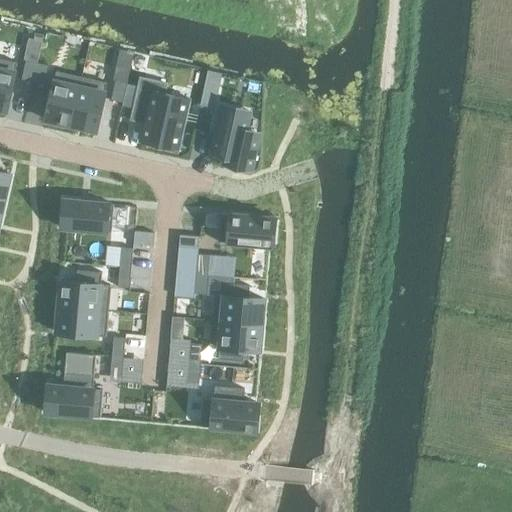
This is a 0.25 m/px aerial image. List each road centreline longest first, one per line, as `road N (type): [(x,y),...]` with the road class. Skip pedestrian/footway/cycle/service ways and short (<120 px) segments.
road 1 (track): [(338,481),(382,116)]
road 2 (residential): [(278,179),(235,191),(0,136)]
